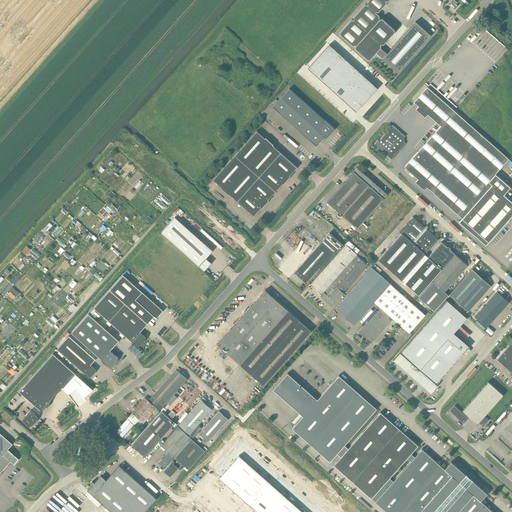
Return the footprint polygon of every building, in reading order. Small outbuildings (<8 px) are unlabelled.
[(340,32),(340,33),(340,34),(341,34),(352,45),(353,45),(354,45),(355,45),(356,45),(355,46),(355,47),(355,48),(356,48),(367,59),(368,59),(369,59),(370,59),(370,58),(375,53),(397,72),(431,35),(416,21),(386,53),(380,47),(381,46),(381,45),(380,44),(381,43),(382,44),(383,43),(384,43),(394,32),(394,31),(395,31),(395,30),(394,29),(383,19),(382,18),(381,18),(380,18),(380,19),(379,18),(379,17),(379,16),(379,15),(375,12),(376,11),(377,12),(378,12),(379,11),(386,4),(386,3),(386,2),(386,1),(385,1),(386,0),(386,1),(387,1),(388,1),(389,0),(388,0),(368,0),(368,1),(368,2),(367,3),(368,3),(368,4),(367,5),(367,4),(366,4),(365,4),(364,5),(354,16),(354,17),(354,18),(354,19),(354,20),(353,20),(352,19),(351,20),(340,32)] [(329,44),(319,56),(323,60),(334,48),(329,44)] [(334,48),(323,60),(327,64),(338,52),(334,48)] [(338,52),(327,64),(332,68),(343,56),(338,52)] [(319,56),(308,68),(312,72),(323,60),(319,56)] [(343,56),(332,68),(336,72),(347,60),(343,56)] [(323,60),(312,72),(317,76),(327,64),(323,60)] [(347,60),(336,72),(341,76),(352,64),(347,60)] [(327,64),(317,76),(321,80),(332,68),(327,64)] [(352,64),(341,76),(345,80),(356,68),(352,64)] [(332,68),(321,80),(326,84),(336,72),(332,68)] [(356,68),(345,80),(350,84),(361,72),(356,68)] [(336,72),(326,84),(330,88),(341,76),(336,72)] [(361,72),(350,84),(354,88),(360,82),(365,76),(361,72)] [(341,76),(330,88),(335,92),(345,80),(341,76)] [(365,76),(360,82),(373,93),(378,88),(365,76)] [(345,80),(335,92),(339,96),(350,84),(345,80)] [(360,82),(354,88),(367,100),(373,93),(360,82)] [(350,84),(339,96),(344,100),(349,94),(354,88),(350,84)] [(441,126),(404,167),(417,179),(418,179),(427,187),(462,218),(459,221),(476,236),(478,233),(486,232),(488,242),(511,214),(511,201),(504,194),(510,187),(495,174),(508,159),(454,110),(427,87),(414,102),(418,106),(427,114),(441,126)] [(325,120),(289,88),(273,107),(316,145),(324,136),(326,138),(334,128),(325,120)] [(354,88),(349,94),(362,106),(367,100),(354,88)] [(349,94),(344,100),(356,111),(362,106),(349,94)] [(403,141),(403,138),(405,136),(392,125),(379,141),(378,140),(374,144),(392,159),(406,143),(403,141)] [(290,175),(297,167),(273,145),(273,144),(265,137),(265,138),(256,130),(213,179),(221,186),(221,187),(229,194),(254,215),(261,207),(262,208),(269,200),(268,199),(283,183),(283,184),(290,176),(290,175)] [(354,171),(327,201),(339,212),(335,216),(339,218),(342,215),(346,218),(357,228),(361,223),(363,222),(384,198),(387,194),(363,173),(357,167),(354,171)] [(204,270),(211,262),(206,258),(212,250),(175,217),(161,232),(204,270)] [(379,260),(418,295),(455,254),(441,242),(436,247),(434,245),(438,239),(413,217),(399,232),(401,234),(379,260)] [(335,238),(333,235),(329,232),(294,272),(306,282),(319,267),(321,269),(343,244),(341,242),(342,241),(337,236),(335,238)] [(357,255),(345,244),(310,284),(321,294),(320,295),(332,306),(368,265),(371,260),(360,251),(357,255)] [(434,311),(440,304),(448,295),(444,292),(467,265),(455,255),(432,281),(429,285),(418,297),(434,311)] [(372,268),(335,309),(354,325),(374,302),(379,307),(380,307),(392,318),(398,323),(400,325),(409,333),(425,315),(395,289),(372,268)] [(468,311),(491,286),(472,269),(450,295),(468,311)] [(137,346),(139,345),(140,344),(141,343),(142,342),(143,341),(143,340),(144,339),(145,336),(140,332),(154,316),(135,299),(142,292),(123,274),(94,307),(137,346)] [(13,287),(8,293),(13,298),(18,292),(13,287)] [(263,385),(311,330),(265,290),(217,344),(263,385)] [(478,313),(474,317),(486,327),(496,316),(509,302),(497,291),(484,305),(478,313)] [(430,391),(436,384),(469,346),(453,332),(466,317),(446,300),(393,360),(411,375),(412,375),(430,391)] [(372,341),(392,318),(380,307),(360,331),(372,341)] [(109,366),(110,366),(111,365),(112,365),(113,364),(114,363),(115,362),(116,361),(116,360),(117,359),(117,357),(118,357),(117,357),(110,350),(119,340),(88,313),(71,332),(109,366)] [(89,377),(96,370),(90,365),(95,359),(69,335),(57,349),(89,377)] [(511,372),(511,341),(496,359),(511,372)] [(63,387),(75,374),(53,353),(19,391),(40,409),(42,411),(47,406),(47,407),(48,407),(48,404),(50,402),(51,400),(52,397),(54,395),(56,393),(58,392),(60,390),(62,389),(62,388),(63,387)] [(153,396),(149,399),(160,409),(163,405),(187,379),(176,369),(170,376),(153,396)] [(339,455),(346,447),(344,445),(376,409),(339,375),(317,399),(287,373),(272,389),(302,416),(292,428),(329,462),(337,453),(339,455)] [(437,385),(436,384),(430,391),(412,375),(411,375),(431,392),(437,385)] [(483,426),(489,420),(484,416),(503,395),(488,381),(462,410),(477,424),(478,422),(483,426)] [(171,405),(177,397),(174,395),(168,402),(171,405)] [(155,416),(159,411),(156,408),(157,408),(145,397),(131,412),(132,413),(139,419),(140,420),(141,421),(144,423),(150,416),(152,413),(155,416)] [(193,437),(201,428),(198,425),(212,409),(202,400),(180,426),(193,437)] [(464,423),(469,417),(455,405),(450,411),(464,423)] [(29,426),(30,425),(31,425),(32,424),(33,423),(34,423),(34,422),(35,421),(36,420),(36,419),(37,418),(37,416),(30,410),(22,419),(29,426)] [(161,411),(148,426),(162,438),(175,422),(171,419),(176,414),(172,410),(167,416),(164,413),(161,411)] [(208,442),(228,419),(219,411),(199,433),(208,442)] [(411,453),(418,445),(380,412),(348,448),(346,447),(339,455),(341,457),(333,465),(351,480),(371,498),(386,511),(493,511),(480,501),(481,500),(487,493),(472,480),(471,480),(472,480),(471,481),(465,476),(466,475),(451,461),(444,468),(445,469),(444,469),(422,449),(414,457),(411,453)] [(132,413),(127,418),(138,428),(139,429),(144,423),(141,421),(140,420),(139,419),(132,413)] [(122,437),(133,425),(127,419),(116,431),(122,437)] [(146,428),(131,444),(141,453),(145,456),(160,439),(162,438),(148,426),(146,428)] [(188,469),(205,451),(178,427),(161,445),(168,451),(164,456),(165,457),(163,459),(162,459),(158,463),(165,469),(164,470),(170,476),(178,467),(182,463),(188,469)] [(0,471),(10,461),(13,464),(18,458),(7,449),(12,444),(0,433),(0,471)] [(303,511),(239,455),(219,478),(254,509),(254,510),(256,511),(303,511)] [(143,511),(156,498),(133,477),(119,465),(106,480),(101,475),(94,482),(92,481),(90,483),(92,485),(88,490),(112,511),(143,511)]
